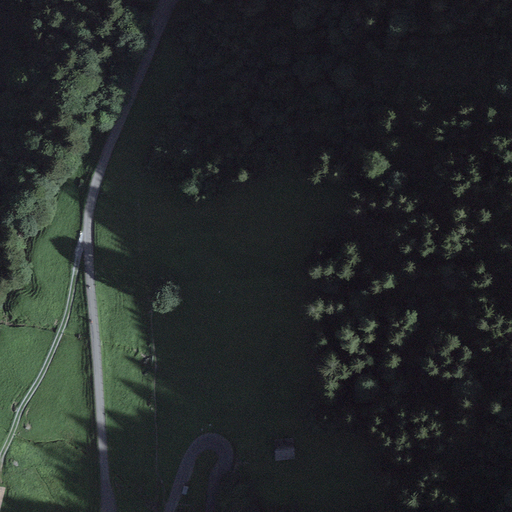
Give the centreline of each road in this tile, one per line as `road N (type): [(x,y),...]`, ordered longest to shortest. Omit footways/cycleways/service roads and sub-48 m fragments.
road 1 (unclassified): [(173,0),(103,161),(87,218),(105,511)]
road 2 (track): [(87,233),(62,325),(0,462)]
road 3 (unclassified): [(170,511),(189,457),(206,441),(225,455),(211,511)]
